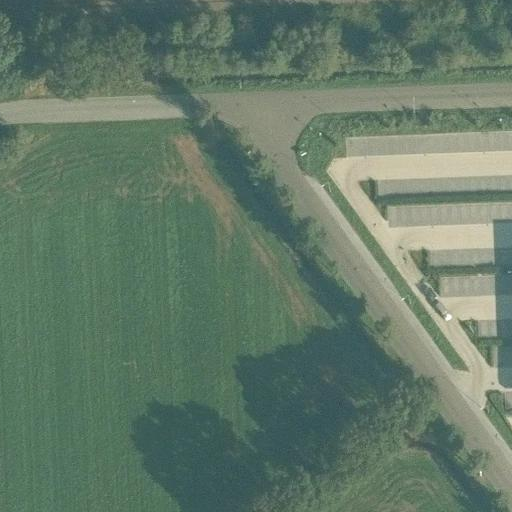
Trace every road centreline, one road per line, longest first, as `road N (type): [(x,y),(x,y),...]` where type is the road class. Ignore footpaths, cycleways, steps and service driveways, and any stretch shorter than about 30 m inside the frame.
road 1 (unclassified): [(511,500),(277,173),(249,111)]
road 2 (unclassified): [(249,111),(511,99)]
road 3 (unclassified): [(0,116),(249,111)]
